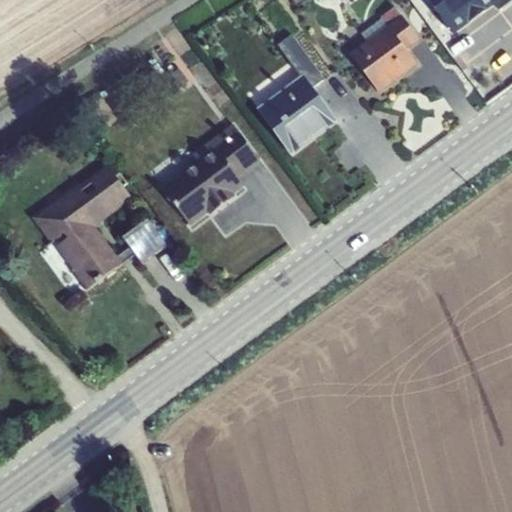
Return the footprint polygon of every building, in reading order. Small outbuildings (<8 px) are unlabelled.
[(511,0),(428,0),(453,32),(492,3),(499,12),(511,2),(511,0)] [(368,42),(402,16),(395,6),(381,18),(382,19),(363,33),(368,42)] [(352,54),(379,92),(417,64),(406,50),(419,40),(402,16),(368,42),(352,54)] [(303,76),(313,88),(324,79),(293,36),(278,46),(302,77),(303,76)] [(302,77),(258,110),(293,156),(338,122),(313,88),(303,76),(302,77)] [(103,98),(88,108),(104,130),(118,120),(103,98)] [(200,163),(164,190),(191,226),(244,185),(238,177),(260,160),(234,126),(195,156),(200,163)] [(57,247),(87,288),(124,264),(119,257),(96,227),(133,199),(108,165),(79,186),(78,184),(32,218),(51,243),(64,234),(68,239),(57,247)] [(149,220),(124,238),(131,247),(136,255),(143,265),(168,246),(149,220)] [(119,257),(124,264),(136,255),(131,247),(119,257)]
